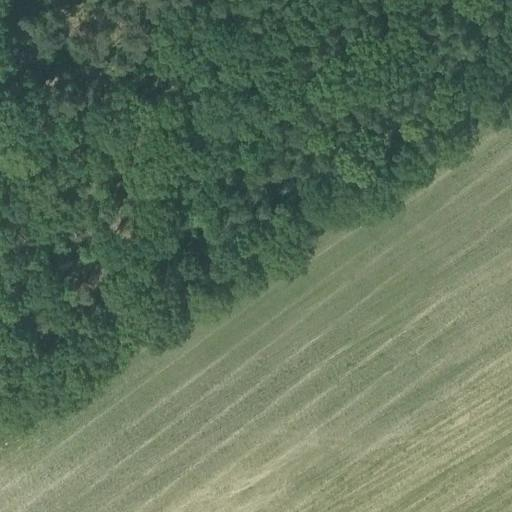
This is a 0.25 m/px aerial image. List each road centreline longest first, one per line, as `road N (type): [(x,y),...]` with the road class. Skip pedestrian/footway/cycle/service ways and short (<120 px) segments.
road 1 (track): [(171,307),(511,56)]
road 2 (track): [(197,0),(171,307)]
road 3 (track): [(0,441),(171,307)]
